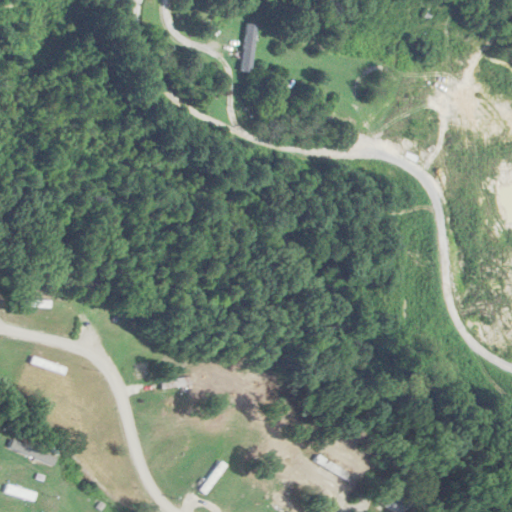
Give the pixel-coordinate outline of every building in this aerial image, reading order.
[(239,68),(250,70),(256,25),(245,23),(239,68)] [(444,77),(474,90),(481,74),(450,61),(444,77)] [(66,368),(32,357),(29,364),(63,376),(66,368)] [(186,386),(185,377),(161,382),(162,390),(186,386)] [(197,436),(190,430),(161,465),(168,471),(197,436)] [(106,464),(129,499),(136,494),(113,460),(106,464)] [(36,494),(8,484),(5,492),(33,502),(36,494)]
